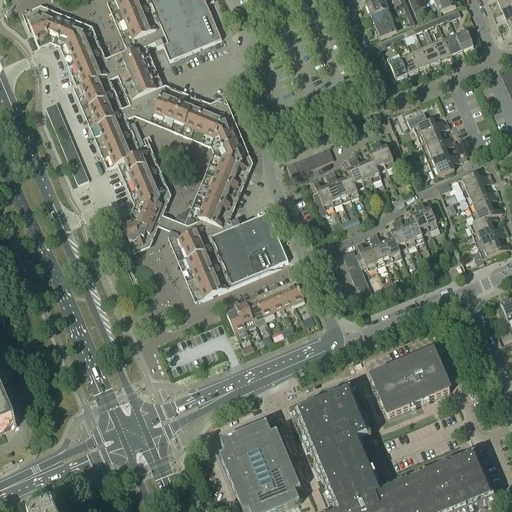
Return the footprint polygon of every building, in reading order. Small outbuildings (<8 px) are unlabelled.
[(114,0),(116,3),(109,6),(130,56),(114,63),(137,118),(212,148),(215,142),(223,123),(225,117),(163,92),(145,50),(155,46),(157,52),(163,49),(170,64),(222,43),(204,1),(207,0),(114,0)] [(446,0),(434,5),(430,7),(432,11),(436,9),(439,16),(456,10),(451,0),(446,0)] [(511,0),(503,0),(497,3),(501,14),(511,9),(511,0)] [(383,1),(366,8),(371,19),(387,12),(383,1)] [(393,12),(397,11),(393,1),(389,2),(393,12)] [(414,1),(409,3),(414,14),(418,12),(414,1)] [(405,4),(401,6),(406,17),(410,15),(405,4)] [(511,9),(501,14),(506,25),(511,22),(511,9)] [(387,12),(371,19),(375,30),(392,23),(387,12)] [(418,12),(414,14),(418,25),(423,23),(418,12)] [(27,19),(32,31),(29,33),(29,35),(32,34),(39,50),(50,46),(61,50),(77,90),(74,92),(108,172),(118,168),(135,208),(130,219),(121,223),(120,222),(112,226),(129,266),(125,268),(132,284),(134,284),(137,282),(136,282),(131,270),(135,269),(129,256),(148,248),(168,199),(149,154),(139,158),(106,79),(109,78),(90,33),(41,13),(27,19)] [(458,13),(447,18),(448,22),(449,24),(460,19),(458,13)] [(410,15),(406,17),(411,28),(415,27),(410,15)] [(447,18),(436,22),(438,26),(448,22),(447,18)] [(436,22),(425,27),(426,31),(438,26),(436,22)] [(392,23),(375,30),(380,41),(397,34),(392,23)] [(452,26),(445,29),(448,36),(455,33),(452,26)] [(425,27),(414,32),(415,36),(426,31),(425,27)] [(414,32),(402,36),(404,40),(415,36),(414,32)] [(466,33),(455,38),(462,54),(473,50),(466,33)] [(402,36),(391,41),(393,45),(404,40),(402,36)] [(455,38),(444,42),(451,59),(462,54),(455,38)] [(391,41),(380,46),(383,52),(394,47),(393,45),(391,41)] [(444,42),(433,47),(440,64),(451,59),(444,42)] [(433,47),(422,52),(429,68),(440,64),(433,47)] [(422,52),(411,56),(418,73),(429,68),(422,52)] [(398,56),(387,61),(396,82),(407,77),(400,61),(398,56)] [(411,56),(400,61),(407,77),(418,73),(411,56)] [(511,73),(501,78),(503,84),(511,79),(511,73)] [(511,79),(503,84),(506,90),(511,86),(511,79)] [(56,106),(45,111),(47,116),(58,111),(56,106)] [(58,111),(47,116),(50,122),(61,117),(58,111)] [(61,117),(50,122),(52,127),(63,122),(61,117)] [(424,117),(407,124),(410,132),(413,131),(417,140),(444,128),(442,124),(435,127),(433,123),(427,125),(424,117)] [(63,122),(52,127),(54,133),(65,128),(63,122)] [(223,123),(215,142),(218,141),(225,161),(224,161),(243,169),(240,162),(244,160),(231,129),(227,131),(224,123),(223,123)] [(444,128),(417,140),(420,148),(440,140),(438,136),(449,131),(448,127),(444,128)] [(65,128),(54,133),(57,138),(68,134),(65,128)] [(68,134),(57,138),(59,144),(70,139),(68,134)] [(70,139),(59,144),(61,149),(72,145),(70,139)] [(155,139),(149,142),(151,149),(158,147),(155,139)] [(440,140),(420,148),(423,156),(451,145),(449,141),(442,144),(440,140)] [(379,143),(375,145),(386,173),(395,169),(387,149),(382,151),(379,143)] [(451,145),(423,156),(427,165),(447,156),(445,152),(456,148),(454,144),(451,145)] [(72,145),(61,149),(64,155),(75,150),(72,145)] [(374,154),(370,156),(369,156),(378,176),(386,173),(375,145),(371,147),(374,154)] [(75,150),(64,155),(66,160),(77,156),(75,150)] [(329,151),(323,154),(328,165),(334,163),(329,151)] [(323,154),(317,156),(322,168),(328,165),(323,154)] [(368,164),(364,166),(372,186),(381,182),(378,176),(369,156),(370,156),(369,155),(365,157),(368,164)] [(77,156),(66,160),(68,166),(79,161),(77,156)] [(317,156),(311,158),(316,170),(322,168),(317,156)] [(447,156),(427,165),(430,173),(458,161),(456,157),(448,161),(447,156)] [(243,169),(224,161),(216,158),(189,224),(179,220),(170,241),(186,278),(195,298),(196,298),(198,305),(282,270),(281,267),(286,265),(278,268),(258,220),(240,228),(237,223),(230,226),(233,231),(224,235),(222,232),(247,171),(243,169)] [(311,158),(306,161),(311,172),(316,170),(311,158)] [(458,161),(430,173),(434,182),(454,173),(452,169),(467,163),(465,158),(458,161)] [(357,160),(352,162),(364,190),(372,186),(364,166),(360,168),(357,160)] [(79,161),(68,166),(71,172),(82,167),(79,161)] [(306,161),(300,163),(305,175),(311,172),(306,161)] [(364,190),(352,162),(348,164),(351,171),(347,173),(347,172),(356,193),(364,190)] [(300,163),(294,166),(299,177),(305,175),(300,163)] [(294,166),(287,169),(292,180),(299,178),(294,166)] [(82,167),(71,172),(73,177),(84,172),(82,167)] [(84,172),(73,177),(75,183),(87,178),(84,172)] [(346,181),(342,183),(350,203),(359,199),(356,193),(347,172),(343,174),(346,181)] [(333,174),(329,176),(342,206),(350,203),(342,183),(338,185),(333,174)] [(329,176),(325,178),(330,188),(325,190),(334,210),(342,206),(329,176)] [(477,177),(457,185),(461,194),(491,181),(490,177),(486,178),(479,181),(477,177)] [(87,178),(75,183),(78,188),(89,184),(87,178)] [(491,181),(461,194),(464,202),(484,194),(482,190),(493,185),(491,181)] [(318,184),(314,186),(325,214),(334,210),(325,190),(321,192),(318,184)] [(448,185),(437,190),(440,196),(451,192),(448,185)] [(484,194),(464,202),(468,210),(495,199),(493,195),(486,198),(484,194)] [(495,199),(468,210),(471,219),(491,210),(489,206),(497,203),(495,199)] [(418,207),(429,234),(432,240),(440,236),(438,231),(436,227),(443,224),(436,209),(430,212),(430,211),(425,213),(422,205),(418,207)] [(365,208),(368,214),(374,212),(371,206),(365,208)] [(417,216),(413,218),(421,238),(422,238),(429,234),(418,207),(414,209),(417,216)] [(471,219),(474,227),(502,215),(500,211),(493,214),(491,210),(471,219)] [(411,214),(405,217),(406,220),(408,219),(411,226),(407,228),(416,248),(424,244),(422,238),(421,238),(413,218),(412,217),(411,214)] [(474,227),(468,229),(472,238),(492,229),(490,225),(497,222),(496,219),(502,216),(502,215),(474,227)] [(395,233),(391,235),(399,255),(400,255),(407,251),(396,224),(395,222),(391,224),(395,233)] [(400,222),(396,224),(407,251),(416,248),(407,228),(403,230),(400,222)] [(492,229),(472,238),(475,246),(502,235),(501,231),(493,234),(492,229)] [(389,243),(385,245),(390,256),(394,264),(402,261),(400,255),(399,255),(391,235),(390,234),(386,236),(389,243)] [(502,235),(475,246),(479,254),(499,246),(497,242),(504,239),(502,235)] [(378,239),(373,241),(385,268),(394,264),(390,256),(385,245),(381,246),(378,239)] [(373,250),(368,252),(377,271),(385,268),(373,241),(369,242),(373,250)] [(377,271),(368,252),(364,253),(361,246),(356,248),(360,255),(355,257),(356,258),(358,263),(362,261),(368,275),(377,271)] [(499,246),(479,254),(482,263),(510,252),(508,247),(500,250),(499,246)] [(353,252),(342,257),(344,263),(356,258),(355,257),(353,252)] [(358,264),(358,263),(356,258),(344,263),(346,269),(358,264)] [(358,264),(346,269),(349,274),(361,270),(358,264)] [(361,270),(349,274),(351,280),(363,275),(361,270)] [(363,275),(351,280),(354,286),(365,281),(363,275)] [(292,285),(285,288),(293,305),(303,301),(293,277),(292,278),(293,279),(290,280),(292,285)] [(365,281),(354,286),(356,292),(368,287),(365,281)] [(272,294),(265,296),(273,314),(283,310),(273,286),(272,286),(273,287),(270,289),(272,294)] [(273,286),(283,310),(293,305),(285,288),(279,291),(277,286),(274,287),(273,286)] [(368,287),(356,292),(359,298),(370,293),(368,287)] [(370,293),(359,298),(361,303),(373,298),(370,293)] [(252,302),(245,305),(253,322),(263,318),(253,294),(252,295),(253,296),(250,297),(252,302)] [(253,294),(263,318),(273,314),(265,296),(259,299),(256,294),(253,296),(253,294)] [(511,301),(500,307),(502,311),(497,313),(504,327),(511,323),(511,301)] [(233,303),(232,303),(234,308),(235,308),(243,327),(243,326),(253,322),(245,305),(239,308),(237,303),(234,304),(233,303)] [(233,314),(227,317),(234,335),(245,331),(243,326),(243,327),(235,308),(234,308),(231,309),(233,314)] [(263,348),(264,348),(271,345),(272,345),(269,338),(261,342),(262,343),(263,348)] [(434,356),(372,382),(388,421),(450,395),(434,356)] [(334,511),(473,511),(495,503),(475,456),(393,491),(371,440),(350,392),(293,416),(334,511)] [(0,436),(14,431),(0,396),(0,436)] [(225,458),(220,460),(241,511),(287,511),(300,507),(295,495),(301,493),(277,436),(271,438),(267,427),(221,446),(225,458)] [(10,473),(20,470),(18,465),(8,468),(10,473)]
